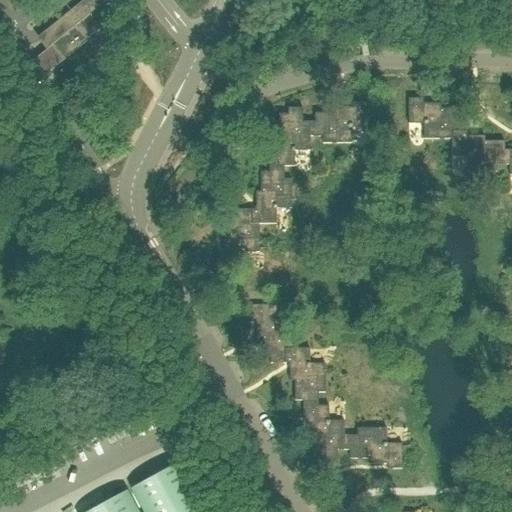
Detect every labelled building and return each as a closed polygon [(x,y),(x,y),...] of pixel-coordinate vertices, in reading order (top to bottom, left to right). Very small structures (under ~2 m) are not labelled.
[(487,7),(486,0),(389,0),(389,10),(487,7)] [(79,24),(83,29),(96,20),(93,14),(79,24)] [(80,29),(54,46),(65,62),(92,43),(106,34),(96,20),(83,29),(81,31),(80,29)] [(422,105),(422,100),(408,100),(408,126),(423,125),(423,141),(451,140),(451,157),(466,157),(466,173),(495,173),(495,165),(508,165),(508,176),(511,176),(511,150),(503,151),(503,142),(483,142),(483,137),(466,137),(466,118),(459,118),(459,110),(440,110),(440,105),(422,105)] [(366,129),(366,103),(351,103),(351,108),(334,108),(334,114),(314,114),(314,122),(302,123),(302,109),(287,109),(287,115),(279,115),(279,135),(273,135),(274,152),(269,152),(269,172),(260,172),(260,192),(255,192),(255,210),(236,210),(236,216),(228,216),(228,235),(223,235),(223,253),(218,253),(218,267),(243,267),(243,252),(258,252),(258,225),(276,225),(275,209),(291,209),(291,180),(283,180),(283,167),(294,167),(294,152),(309,152),(309,137),(322,137),(322,144),(351,144),(351,129),(366,129)] [(277,306),(252,306),(252,321),(257,321),(257,338),(262,338),(261,358),(270,358),(270,364),(289,364),(289,381),(294,381),(294,401),(302,401),(302,421),(307,421),(307,439),(313,439),(313,459),(321,459),(321,465),(336,465),(336,451),(348,451),(348,460),(368,460),(368,465),(386,465),(386,470),(401,470),(401,444),(386,444),(385,429),(356,429),(356,436),(343,436),(343,422),(328,422),(328,406),(317,406),(317,393),(324,393),(324,364),(309,364),(309,349),(292,349),(292,321),(277,321),(277,306)] [(125,511),(138,511),(150,507),(146,498),(123,507),(125,511)]
